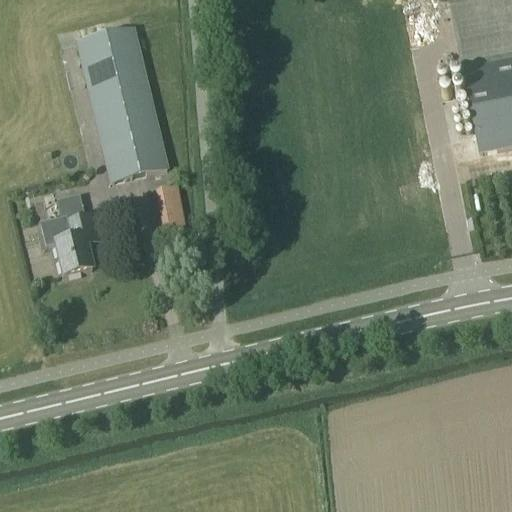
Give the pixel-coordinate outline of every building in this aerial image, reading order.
[(511,0),(449,0),(477,142),(511,135),(511,0)] [(131,35),(75,48),(109,189),(164,175),(131,35)] [(155,195),(158,211),(178,207),(175,191),(155,195)] [(59,225),(39,229),(44,251),(46,251),(53,249),(61,282),(91,275),(85,249),(97,246),(91,220),(82,222),(77,201),(55,206),(59,225)] [(15,246),(37,241),(35,233),(13,239),(15,246)] [(39,243),(16,246),(20,284),(43,282),(39,243)]
